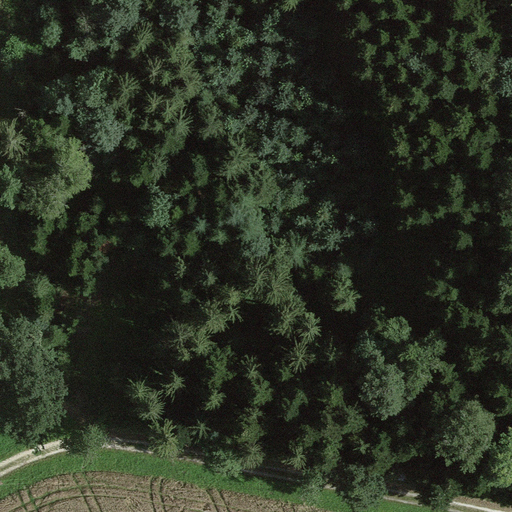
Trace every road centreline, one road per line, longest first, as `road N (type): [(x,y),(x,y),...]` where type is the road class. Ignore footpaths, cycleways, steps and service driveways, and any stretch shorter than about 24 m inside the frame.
road 1 (track): [(463,511),(113,448),(46,452),(0,475)]
road 2 (track): [(324,0),(375,114),(418,289),(476,383)]
